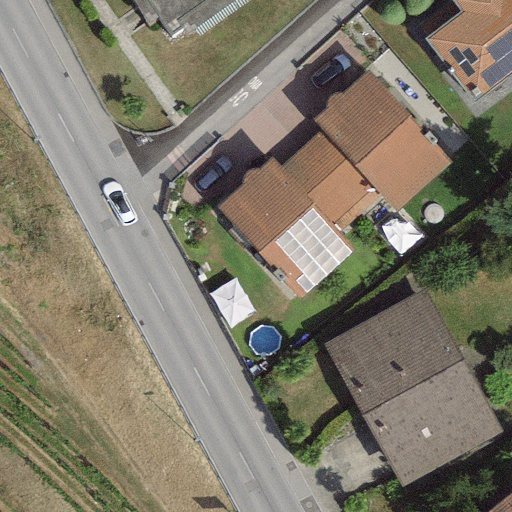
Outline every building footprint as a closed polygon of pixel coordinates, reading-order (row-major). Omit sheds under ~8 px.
[(125,0),(143,28),(155,21),(166,37),(222,0),(125,0)] [(511,0),(449,0),(414,27),(423,39),(471,102),(511,69),(511,0)] [(448,165),(367,73),(310,122),(319,132),(374,195),(392,214),(448,165)] [(374,195),(319,132),(278,168),(333,230),(374,195)] [(278,168),(271,160),(214,209),(295,301),(352,252),(333,230),(278,168)] [(417,292),(321,346),(401,486),(497,432),(417,292)] [(511,511),(511,489),(482,511),(511,511)]
